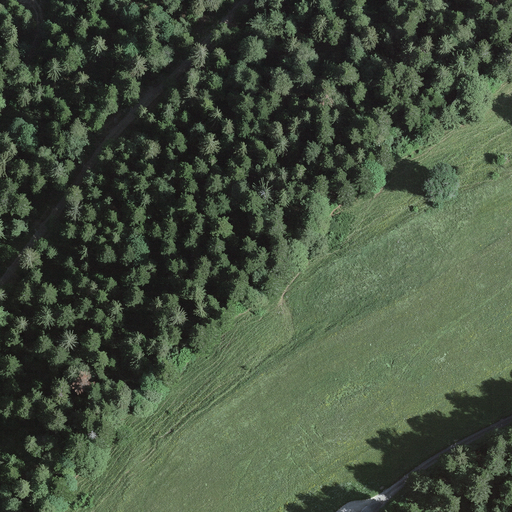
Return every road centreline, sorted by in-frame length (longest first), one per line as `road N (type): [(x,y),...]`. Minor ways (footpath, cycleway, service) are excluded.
road 1 (track): [(246,0),(102,147),(0,288)]
road 2 (unclassified): [(511,418),(424,465),(373,511)]
